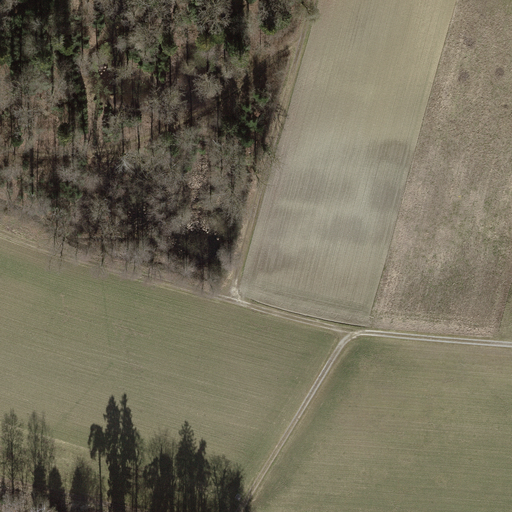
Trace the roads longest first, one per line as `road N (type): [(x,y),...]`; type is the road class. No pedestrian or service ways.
road 1 (track): [(303,37),(220,99),(142,139),(72,153),(0,145)]
road 2 (track): [(231,300),(313,0)]
road 3 (track): [(511,344),(360,332),(231,300)]
road 4 (track): [(231,300),(0,232)]
road 5 (track): [(360,332),(335,354),(239,511)]
road 6 (track): [(139,511),(0,481)]
